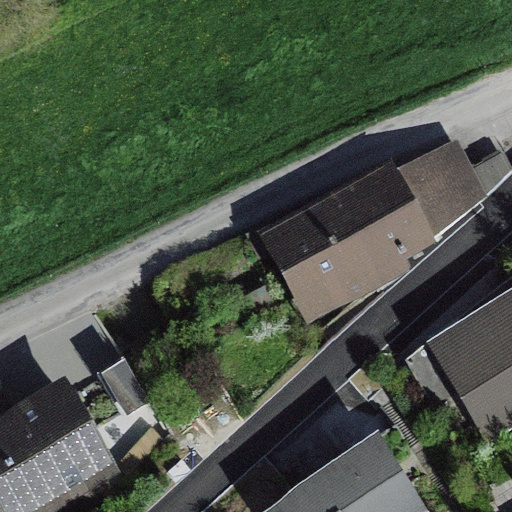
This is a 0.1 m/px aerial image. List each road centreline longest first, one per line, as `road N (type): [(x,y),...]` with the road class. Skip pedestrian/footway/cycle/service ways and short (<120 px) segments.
road 1 (residential): [(0,331),(511,94)]
road 2 (residential): [(511,205),(184,511)]
